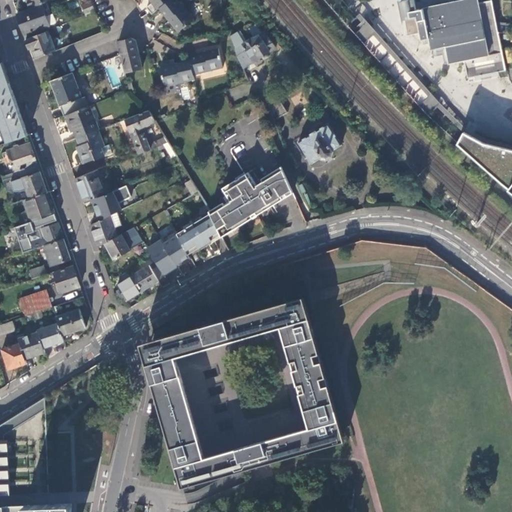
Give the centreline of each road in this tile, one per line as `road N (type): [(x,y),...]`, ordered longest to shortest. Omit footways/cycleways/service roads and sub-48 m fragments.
road 1 (secondary): [(118,333),(219,269),(318,237),(387,224),(431,233)]
road 2 (residential): [(118,333),(22,73)]
road 3 (residential): [(118,333),(133,392),(109,511)]
road 4 (residential): [(113,0),(123,15),(117,33),(22,73)]
road 5 (secondary): [(0,407),(118,333)]
